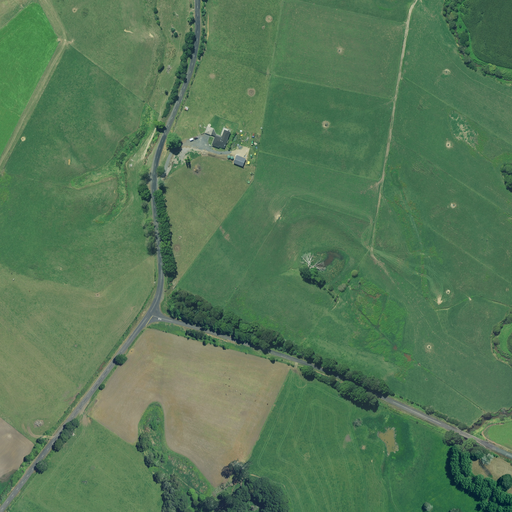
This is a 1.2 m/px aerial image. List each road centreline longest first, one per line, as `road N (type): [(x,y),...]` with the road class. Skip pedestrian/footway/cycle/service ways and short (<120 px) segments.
road 1 (unclassified): [(149,313),(304,363),(511,456)]
road 2 (unclassified): [(149,313),(161,278),(154,174),(194,57),(197,0)]
road 3 (unclassified): [(0,511),(149,313)]
